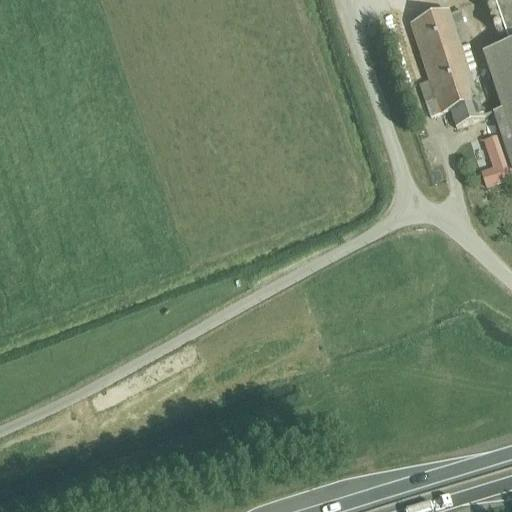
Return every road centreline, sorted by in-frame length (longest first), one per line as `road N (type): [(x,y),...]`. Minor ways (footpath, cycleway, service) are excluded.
road 1 (unclassified): [(405,210),(85,393),(0,432)]
road 2 (unclassified): [(405,210),(406,192),(342,0)]
road 3 (trunk): [(511,449),(303,511)]
road 4 (unclassified): [(405,210),(458,222),(511,282)]
